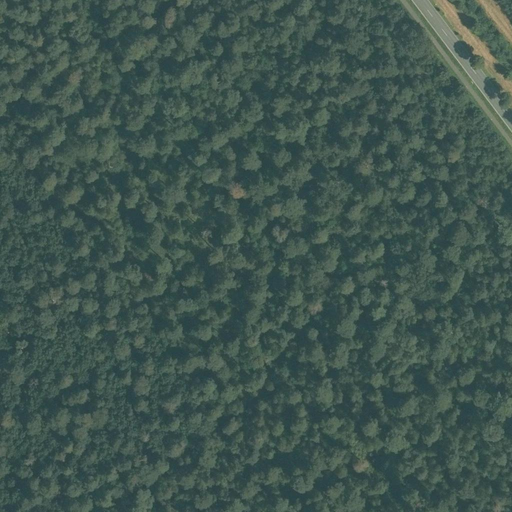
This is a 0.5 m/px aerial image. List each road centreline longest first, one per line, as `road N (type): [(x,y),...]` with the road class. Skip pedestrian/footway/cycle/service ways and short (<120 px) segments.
road 1 (track): [(164,0),(0,117)]
road 2 (secondary): [(511,121),(419,0)]
road 3 (track): [(266,392),(335,511)]
